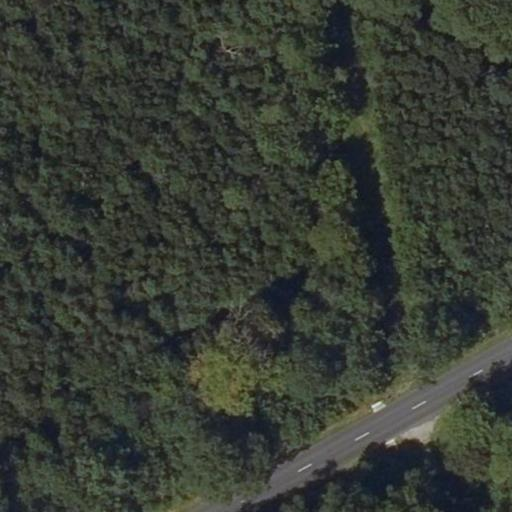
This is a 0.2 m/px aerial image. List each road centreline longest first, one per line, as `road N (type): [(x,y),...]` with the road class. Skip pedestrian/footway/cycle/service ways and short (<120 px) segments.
road 1 (track): [(345,0),(416,415),(456,511)]
road 2 (secondary): [(232,511),(511,360)]
